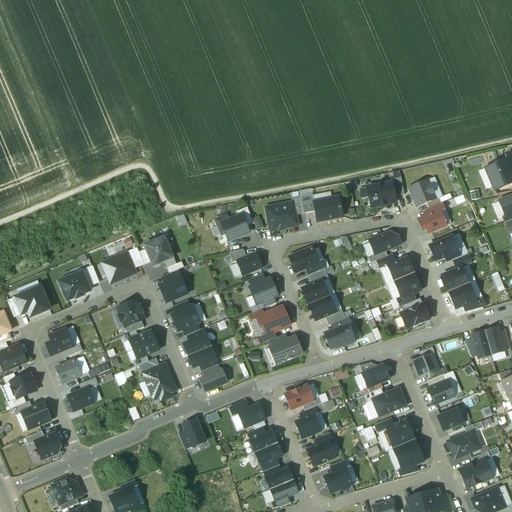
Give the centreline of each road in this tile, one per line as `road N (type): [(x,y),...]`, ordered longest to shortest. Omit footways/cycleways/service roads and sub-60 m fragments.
road 1 (residential): [(78,460),(32,342),(37,330),(141,292),(191,404)]
road 2 (residential): [(317,366),(276,261),(285,243),(397,225),(447,327)]
road 3 (track): [(0,222),(148,160),(169,208),(177,208)]
road 4 (residential): [(444,471),(393,345)]
road 5 (residential): [(444,471),(316,505)]
road 6 (residential): [(316,505),(266,383)]
road 7 (residential): [(78,460),(191,404)]
